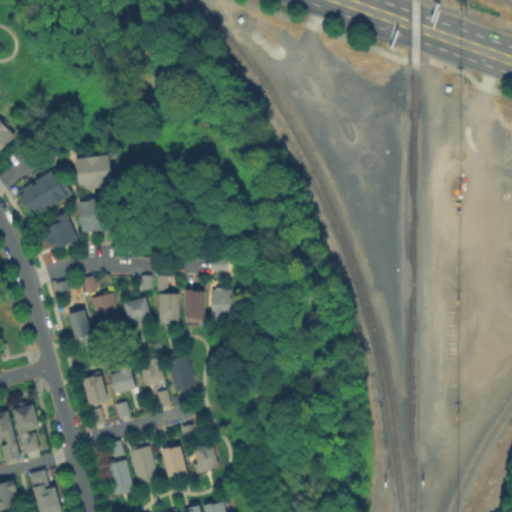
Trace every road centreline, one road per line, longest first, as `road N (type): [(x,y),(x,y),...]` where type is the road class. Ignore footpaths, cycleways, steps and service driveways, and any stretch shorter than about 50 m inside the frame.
road 1 (primary): [(511,58),(347,0)]
road 2 (residential): [(51,366),(0,218)]
road 3 (residential): [(90,511),(51,366)]
